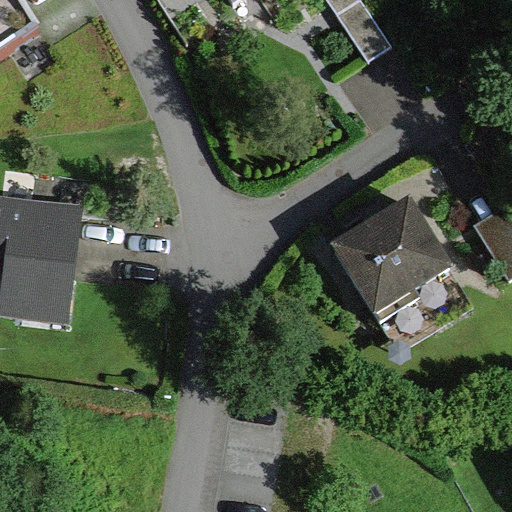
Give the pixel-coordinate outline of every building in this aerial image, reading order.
[(0,0),(0,58),(36,35),(12,0),(0,0)] [(209,0),(221,17),(247,0),(209,0)] [(0,210),(0,326),(63,332),(74,217),(0,210)] [(433,278),(390,212),(314,260),(356,327),(433,278)] [(511,276),(511,238),(502,222),(475,238),(502,283),(511,276)]
